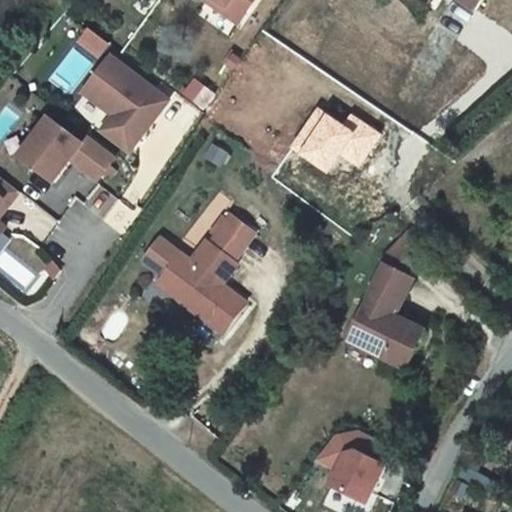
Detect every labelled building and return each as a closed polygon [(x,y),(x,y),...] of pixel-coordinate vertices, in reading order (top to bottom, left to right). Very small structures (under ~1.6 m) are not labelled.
[(156,0),(138,0),(134,6),(145,15),(156,0)] [(217,0),(227,7),(222,15),(238,26),(256,0),(217,0)] [(423,0),(429,4),(432,0),(461,0),(477,11),(484,0),(423,0)] [(112,57),(89,88),(118,111),(115,115),(107,124),(135,146),(170,101),(112,57)] [(115,115),(118,111),(89,88),(85,93),(115,115)] [(331,170),(343,152),(360,164),(382,133),(354,114),(345,127),(318,109),(294,145),(331,170)] [(117,156),(89,135),(83,143),(50,118),(21,156),(56,182),(73,160),(99,180),(117,156)] [(131,152),(135,146),(107,124),(103,131),(131,152)] [(20,192),(0,175),(0,236),(7,228),(0,222),(0,207),(5,201),(10,205),(20,192)] [(210,232),(216,237),(229,220),(223,215),(210,232)] [(200,314),(225,333),(248,303),(223,284),(219,282),(223,276),(225,278),(227,278),(228,277),(238,264),(235,262),(256,234),(232,216),(229,220),(216,237),(211,244),(207,241),(192,262),(161,239),(145,261),(165,275),(198,300),(200,314)] [(386,266),(410,278),(433,254),(411,232),(383,261),(386,266)] [(350,341),(408,369),(427,331),(393,315),(400,299),(410,278),(386,266),(350,341)] [(159,283),(200,314),(198,300),(165,275),(159,283)] [(223,284),(228,277),(227,278),(225,278),(223,276),(219,282),(223,284)] [(400,299),(405,302),(415,280),(410,278),(400,299)] [(296,369),(287,365),(281,375),(290,381),(296,369)] [(332,485),(367,502),(386,465),(377,460),(385,442),(359,429),(337,434),(317,460),(339,471),(332,485)]
